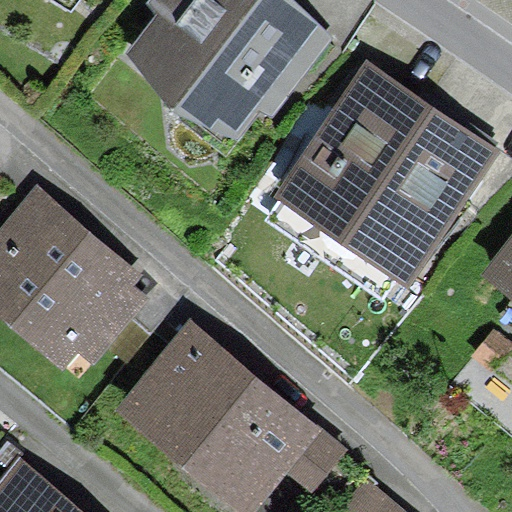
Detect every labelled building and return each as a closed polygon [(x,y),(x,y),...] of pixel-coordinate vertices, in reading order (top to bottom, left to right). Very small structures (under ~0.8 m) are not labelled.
[(150,0),(150,1),(173,19),(153,45),(187,73),(181,78),(186,114),(215,137),(251,93),(271,108),(318,47),(276,0),(150,0)] [(368,77),(270,217),(382,294),(452,193),(459,198),(492,150),(464,131),(458,139),(368,77)] [(42,202),(0,251),(0,297),(77,363),(142,288),(42,202)] [(511,246),(499,263),(511,273),(511,246)] [(511,330),(498,320),(457,375),(511,416),(511,330)] [(199,326),(128,405),(249,511),(320,432),(199,326)] [(84,511),(38,470),(0,511),(84,511)] [(395,511),(367,489),(348,511),(395,511)]
